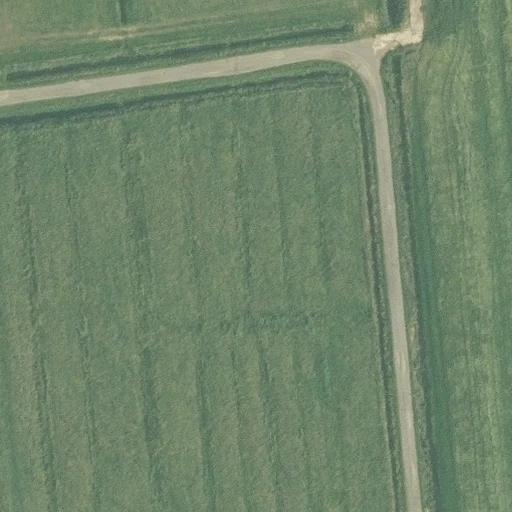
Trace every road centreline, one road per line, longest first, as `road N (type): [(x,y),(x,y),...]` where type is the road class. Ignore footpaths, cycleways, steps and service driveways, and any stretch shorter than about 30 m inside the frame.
road 1 (unclassified): [(415,511),(372,48)]
road 2 (unclassified): [(0,103),(372,48)]
